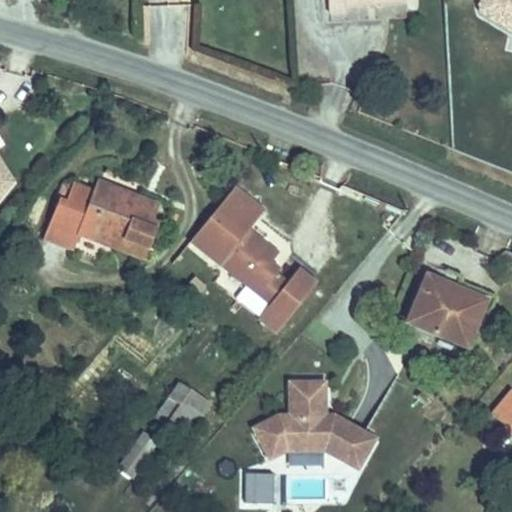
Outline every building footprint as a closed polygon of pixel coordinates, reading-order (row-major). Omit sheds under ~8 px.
[(511,0),(491,0),(484,12),(511,29),(511,0)] [(0,211),(16,194),(0,166),(0,211)] [(86,244),(116,254),(119,242),(155,254),(163,229),(158,227),(163,212),(146,207),(145,213),(121,207),(123,201),(100,193),(98,198),(78,191),(72,209),(65,206),(52,246),(82,256),(86,244)] [(280,259),(251,235),(266,216),(238,192),(194,244),(271,310),(260,324),(277,338),(320,287),(303,272),(292,285),(280,276),(275,282),(267,275),(280,259)] [(119,242),(116,254),(150,265),(155,254),(119,242)] [(425,285),(405,333),(463,356),(480,315),(443,301),(446,293),(425,285)] [(142,368),(149,356),(132,346),(125,358),(142,368)] [(351,466),(368,435),(342,421),(339,426),(329,426),(329,421),(329,385),(293,385),(294,419),(282,419),(257,433),(273,464),(291,454),(329,454),(351,466)] [(172,425),(193,394),(182,386),(158,421),(170,428),(172,425)] [(189,437),(210,405),(193,394),(172,425),(189,437)] [(482,435),(511,459),(511,417),(503,410),(482,435)] [(363,473),(380,442),(368,435),(351,466),(363,473)] [(272,505),(272,472),(243,472),(243,505),(272,505)]
